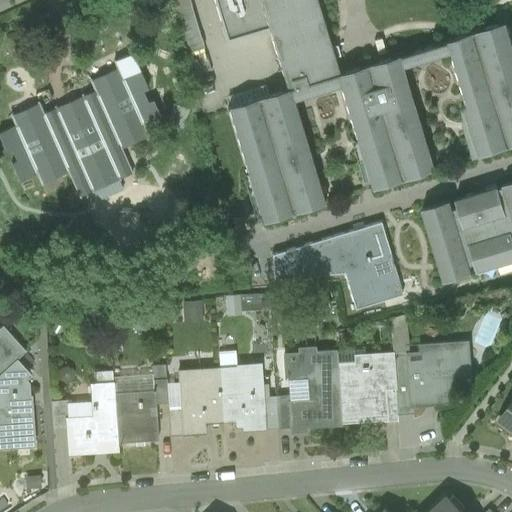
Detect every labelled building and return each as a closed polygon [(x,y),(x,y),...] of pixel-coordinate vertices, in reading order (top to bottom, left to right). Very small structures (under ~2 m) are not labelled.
[(187,0),(171,0),(182,49),(197,46),(187,0)] [(398,56),(338,74),(334,58),(340,56),(336,45),(330,47),(316,0),(213,0),(226,41),(268,28),(286,89),(227,107),(247,174),(257,172),(263,192),(253,195),(262,222),(324,203),(293,100),(339,86),(356,141),(365,139),(371,159),(362,162),(371,189),(433,170),(401,67),(448,53),(465,108),(474,106),(480,126),(471,129),(479,156),(511,146),(511,41),(506,23),(444,42),(445,42),(398,57),(398,56)] [(94,90),(43,112),(39,103),(11,115),(15,125),(0,131),(0,135),(6,150),(11,148),(16,160),(11,162),(19,180),(36,172),(41,184),(69,171),(79,195),(132,172),(122,148),(149,137),(144,126),(161,118),(153,100),(149,102),(144,91),(148,89),(140,70),(123,78),(119,68),(90,80),(94,90)] [(511,181),(503,185),(503,187),(498,189),(498,186),(455,199),(458,208),(453,209),(450,201),(422,209),(444,282),(472,273),(470,264),(474,263),(477,272),(511,261),(511,181)] [(334,236),(354,308),(402,295),(381,222),(334,236)] [(248,310),(248,292),(223,292),(223,310),(248,310)] [(0,329),(0,373),(15,360),(23,353),(2,328),(0,329)] [(445,355),(409,357),(412,405),(453,402),(452,384),(470,383),(468,348),(445,350),(445,355)] [(341,424),(336,351),(284,354),(286,377),(288,377),(311,376),(312,400),(289,402),(288,402),(290,426),(289,426),(289,428),(341,424)] [(360,369),(337,370),(336,351),(341,424),(341,421),(342,421),(342,420),(354,420),(356,420),(356,419),(364,419),(366,419),(382,418),(380,386),(394,385),(392,358),(392,355),(359,357),(360,369)] [(409,357),(392,358),(394,385),(396,415),(413,413),(412,405),(409,357)] [(0,373),(0,447),(33,445),(30,403),(27,402),(27,384),(23,380),(29,375),(15,360),(0,373)] [(261,376),(240,378),(239,365),(219,367),(222,422),(241,421),(241,431),(265,429),(263,403),(261,376)] [(219,367),(198,368),(199,380),(178,382),(179,408),(181,435),(205,433),(204,423),(222,422),(219,367)] [(109,379),(108,370),(90,371),(90,380),(109,379)] [(288,377),(289,396),(289,402),(312,400),(311,376),(288,377)] [(165,379),(154,379),(154,389),(155,403),(167,403),(165,379)] [(113,383),(70,386),(72,418),(65,418),(65,428),(67,453),(118,451),(117,442),(114,392),(113,383)] [(394,385),(380,386),(382,418),(383,422),(396,421),(396,415),(394,385)] [(154,389),(114,392),(117,442),(158,439),(155,403),(154,389)] [(290,426),(288,402),(289,402),(289,396),(275,397),(275,402),(277,427),(289,426),(290,426)] [(64,402),(51,403),(52,429),(65,428),(65,418),(64,402)] [(275,402),(263,403),(265,429),(277,428),(277,427),(275,402)] [(511,403),(499,421),(511,430),(511,403)] [(179,408),(167,409),(169,435),(181,435),(179,408)] [(458,511),(443,497),(427,511),(458,511)]
